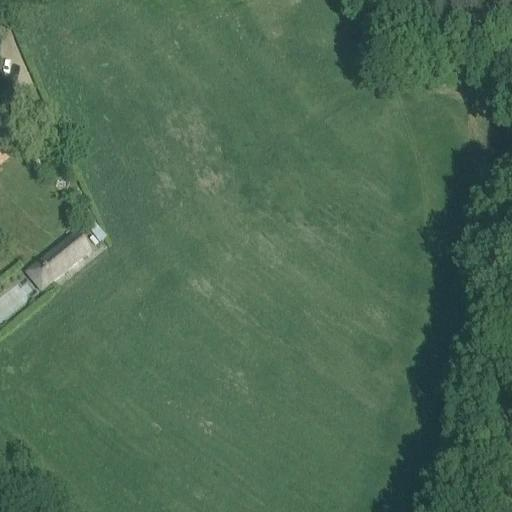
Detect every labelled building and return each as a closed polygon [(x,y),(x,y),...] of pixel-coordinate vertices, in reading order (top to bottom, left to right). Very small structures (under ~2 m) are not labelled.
[(0,150),(11,141),(0,129),(0,150)] [(25,168),(39,174),(45,160),(31,154),(25,168)] [(77,220),(86,231),(95,223),(86,212),(77,220)] [(76,233),(89,250),(102,241),(97,233),(88,239),(81,229),(76,233)] [(88,253),(75,237),(36,268),(50,284),(88,253)]
